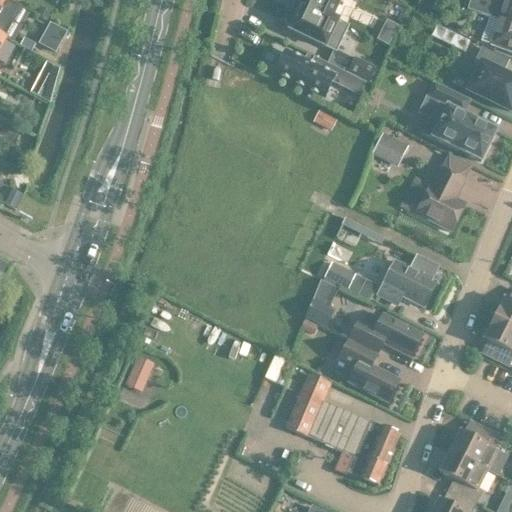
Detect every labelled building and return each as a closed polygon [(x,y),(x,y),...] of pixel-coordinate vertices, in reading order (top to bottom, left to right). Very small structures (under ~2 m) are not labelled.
[(0,0),(0,37),(1,38),(18,7),(4,0),(0,0)] [(294,1),(293,3),(295,3),(295,4),(295,3),(330,20),(331,18),(339,0),(356,0),(360,1),(360,0),(295,0),(295,1),(294,1)] [(401,21),(407,9),(387,0),(384,0),(379,11),(401,21)] [(511,0),(469,0),(467,10),(489,18),(481,42),(511,52),(511,0)] [(295,3),(285,23),(290,26),(289,29),(288,29),(287,31),(289,32),(290,31),(335,53),(348,26),(331,18),(330,20),(295,3),(295,4),(295,3)] [(49,13),(39,8),(35,16),(45,21),(49,13)] [(50,26),(39,46),(55,56),(67,35),(50,26)] [(23,39),(18,47),(30,53),(34,45),(23,39)] [(511,79),(502,74),(508,62),(481,49),(475,63),(481,66),(468,91),(509,111),(511,106),(511,79)] [(322,98),(330,82),(358,96),(358,95),(364,84),(348,76),(313,58),(310,65),(286,53),(275,75),(322,98)] [(374,70),(353,60),(347,73),(368,83),(374,70)] [(364,84),(358,95),(367,99),(373,88),(370,86),(364,84)] [(422,134),(480,163),(495,132),(462,115),(469,102),(433,84),(425,99),(436,104),(422,134)] [(336,121),(318,111),(312,123),(330,132),(336,121)] [(8,122),(19,128),(23,120),(12,114),(8,122)] [(409,139),(385,127),(375,147),(378,149),(367,170),(388,181),(409,139)] [(443,162),(460,172),(467,161),(449,151),(443,162)] [(398,206),(415,215),(451,233),(465,206),(455,201),(464,182),(440,169),(431,188),(412,179),(398,206)] [(12,191),(5,204),(14,209),(21,196),(12,191)] [(364,229),(361,236),(380,245),(384,239),(364,229)] [(396,295),(422,308),(435,283),(431,281),(438,266),(416,255),(409,270),(394,262),(377,296),(392,304),(396,295)] [(0,283),(0,284),(10,266),(0,261),(0,283)] [(341,286),(349,270),(330,261),(322,277),(341,286)] [(369,304),(377,287),(365,281),(357,298),(369,304)] [(511,303),(511,304),(503,300),(493,320),(511,329),(511,303)] [(311,302),(304,320),(317,327),(324,331),(333,313),(328,310),(311,302)] [(358,321),(348,341),(376,356),(382,345),(410,359),(422,337),(382,316),(375,330),(358,321)] [(299,330),(300,330),(312,337),(317,327),(304,320),(299,330)] [(483,340),(491,344),(485,356),(508,368),(511,359),(511,329),(493,320),(483,340)] [(376,356),(348,341),(337,361),(354,370),(347,384),(387,405),(399,382),(370,367),(376,356)] [(138,359),(125,386),(140,392),(152,365),(138,359)] [(377,486),(398,435),(322,402),(329,385),(308,376),(285,429),(353,458),(347,473),(377,486)] [(486,471),(496,452),(490,448),(496,436),(473,425),(467,437),(459,433),(449,453),(486,471)] [(449,453),(438,473),(458,483),(452,494),(475,505),(481,493),(476,491),(486,471),(449,453)] [(452,494),(446,505),(438,500),(431,511),(471,511),(475,505),(452,494)]
